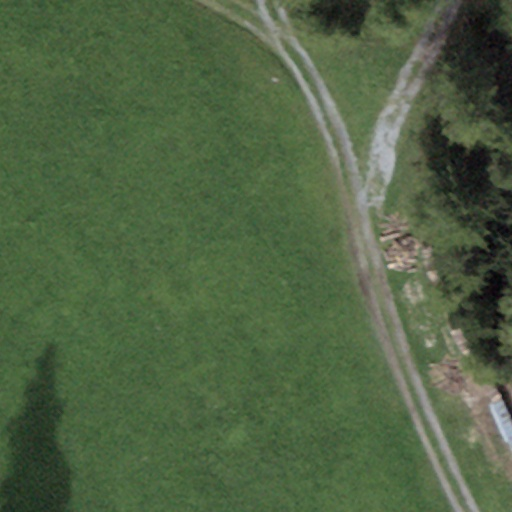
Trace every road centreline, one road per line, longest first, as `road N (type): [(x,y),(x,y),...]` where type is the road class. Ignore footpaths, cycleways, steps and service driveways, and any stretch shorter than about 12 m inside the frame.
road 1 (track): [(469,511),(378,300),(303,66),(274,32),(224,0)]
road 2 (track): [(448,0),(387,137),(360,235)]
